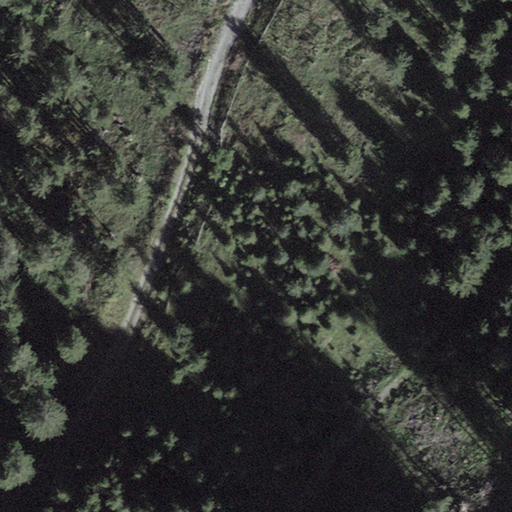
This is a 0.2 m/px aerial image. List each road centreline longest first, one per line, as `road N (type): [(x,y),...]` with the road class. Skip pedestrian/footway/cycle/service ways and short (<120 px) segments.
road 1 (track): [(241,0),(205,84),(192,153),(124,335),(85,407),(3,511)]
road 2 (track): [(296,511),(327,462),(440,326),(511,261)]
